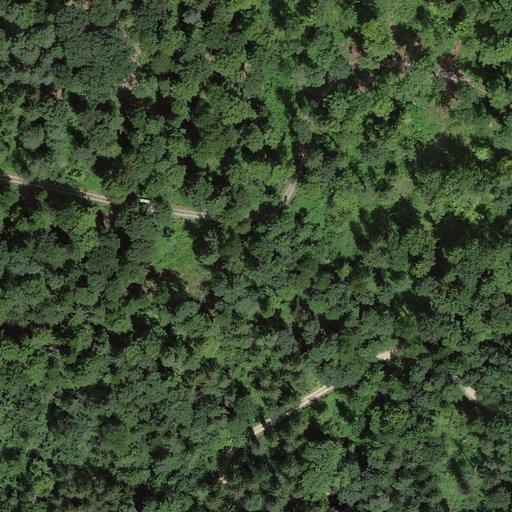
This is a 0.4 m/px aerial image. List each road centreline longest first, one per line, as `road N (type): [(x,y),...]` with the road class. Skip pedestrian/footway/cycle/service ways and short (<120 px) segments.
road 1 (track): [(511,108),(426,66),(385,58),(350,73),(323,105),(288,193),(264,217),(168,210),(0,176)]
road 2 (track): [(375,511),(345,494),(217,502),(227,452),(242,438),(386,353),(410,351),(440,363),(511,413)]
road 3 (track): [(217,502),(1,442)]
